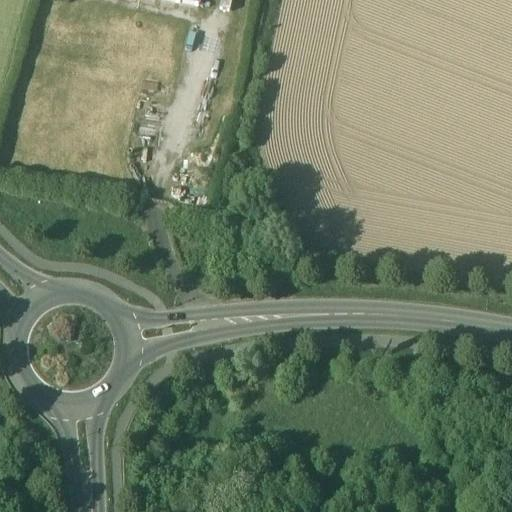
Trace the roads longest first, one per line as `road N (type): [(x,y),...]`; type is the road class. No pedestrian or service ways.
road 1 (tertiary): [(130,342),(292,319),(433,322),(511,334)]
road 2 (tertiary): [(34,311),(14,344),(18,382),(44,410),(82,417)]
road 3 (tertiary): [(130,342),(117,316),(85,298),(34,311)]
